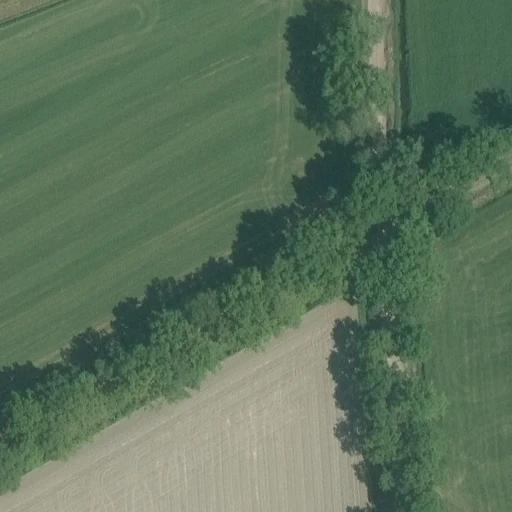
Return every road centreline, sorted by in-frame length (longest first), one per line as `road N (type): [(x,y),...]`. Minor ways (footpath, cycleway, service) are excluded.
road 1 (track): [(0,417),(380,196)]
road 2 (track): [(402,511),(380,196)]
road 3 (track): [(380,196),(366,0)]
road 4 (track): [(380,196),(511,124)]
